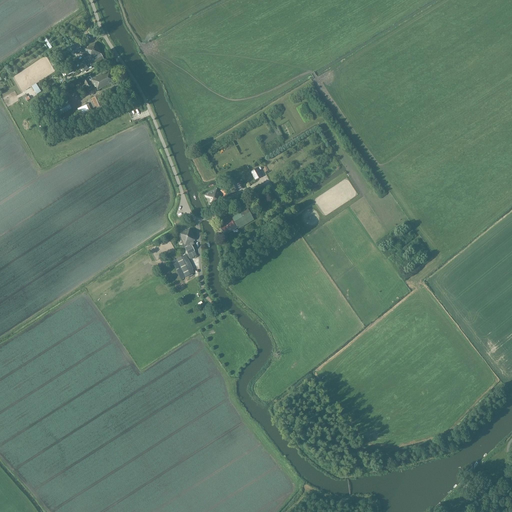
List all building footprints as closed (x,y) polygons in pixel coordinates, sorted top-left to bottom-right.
[(69,46),(71,51),(80,47),(77,42),(69,46)] [(81,52),(84,58),(83,59),(84,60),(99,51),(95,43),(87,47),(88,48),(81,52)] [(104,59),(99,51),(84,60),(84,61),(78,63),(83,72),(86,71),(89,69),(88,67),(104,59)] [(64,77),(73,72),(70,66),(66,69),(61,72),(64,77)] [(112,85),(116,82),(109,69),(92,78),(91,76),(86,79),(86,80),(81,82),(82,85),(84,84),(87,88),(84,89),(85,92),(92,88),(90,86),(93,84),(95,87),(96,87),(98,90),(111,83),(112,85)] [(99,114),(106,111),(103,105),(100,99),(102,98),(100,94),(91,98),(97,111),(91,114),(93,117),(99,114)] [(67,102),(54,109),(58,116),(71,109),(67,102)] [(92,112),(88,103),(86,104),(86,105),(77,109),(81,118),(90,114),(90,113),(92,112)] [(262,177),(257,168),(250,172),(255,181),(262,177)] [(223,198),(236,192),(233,185),(220,191),(223,198)] [(220,199),(222,198),(219,192),(218,192),(216,188),(204,194),(210,207),(222,202),(220,199)] [(238,229),(254,220),(245,205),(229,214),(230,216),(218,223),(222,230),(225,235),(237,227),(238,229)] [(178,234),(186,250),(180,253),(182,256),(172,261),(181,279),(195,272),(188,259),(196,255),(190,243),(195,241),(193,237),(194,237),(189,228),(178,234)]
